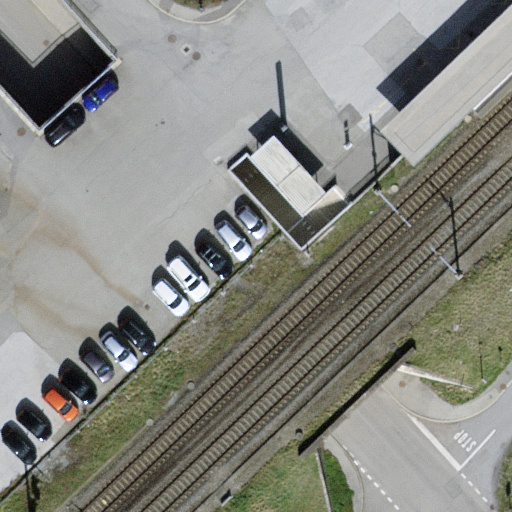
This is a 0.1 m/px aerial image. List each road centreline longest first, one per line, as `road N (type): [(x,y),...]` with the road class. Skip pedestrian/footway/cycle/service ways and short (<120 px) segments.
road 1 (unclassified): [(430,487),(0,0)]
road 2 (unclassified): [(221,68),(217,119),(97,230),(0,121)]
road 3 (residential): [(221,68),(350,0)]
road 4 (residential): [(118,0),(166,52),(221,68)]
